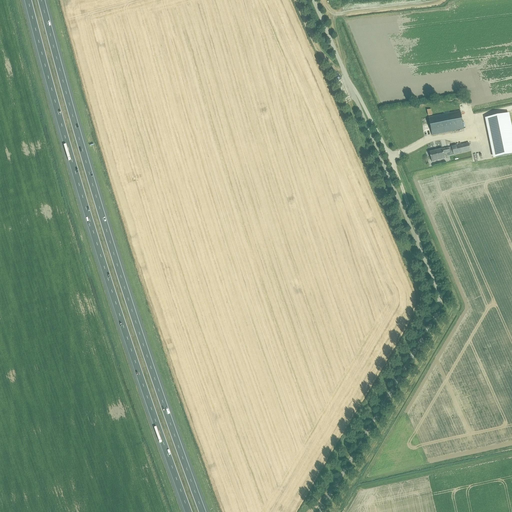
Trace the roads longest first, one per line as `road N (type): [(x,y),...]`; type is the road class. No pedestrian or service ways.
road 1 (unclassified): [(319,511),(432,314),(435,289),(314,0)]
road 2 (motorway): [(202,511),(129,304),(41,0)]
road 3 (motorway): [(28,0),(86,209),(188,511)]
